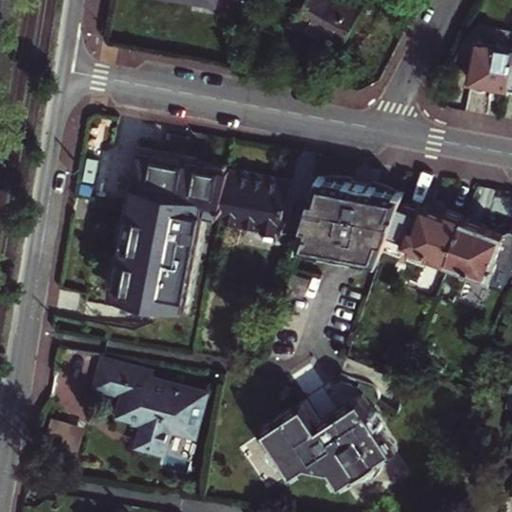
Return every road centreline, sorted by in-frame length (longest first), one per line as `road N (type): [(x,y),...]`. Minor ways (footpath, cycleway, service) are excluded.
road 1 (tertiary): [(0,453),(62,72)]
road 2 (residential): [(62,72),(384,131)]
road 3 (unknown): [(384,131),(335,317),(348,362),(402,407)]
road 4 (residential): [(384,131),(449,0)]
road 5 (residential): [(384,131),(511,155)]
